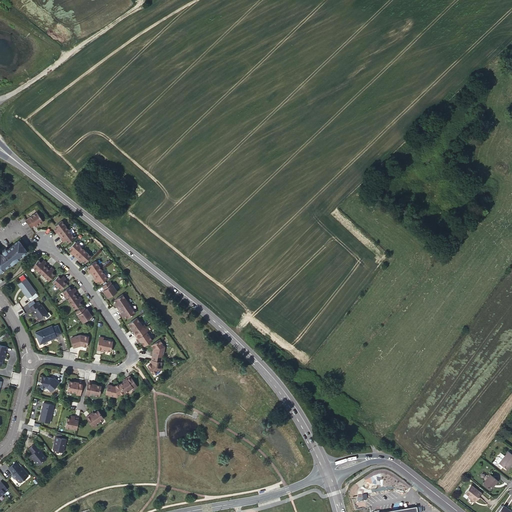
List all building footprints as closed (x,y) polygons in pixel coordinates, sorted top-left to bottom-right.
[(36,212),(25,220),(31,228),(34,226),(34,227),(42,221),(36,212)] [(76,241),(63,224),(56,229),(58,231),(56,233),(65,244),(67,243),(69,245),(76,241)] [(27,252),(19,241),(10,248),(9,247),(2,251),(4,253),(1,255),(0,254),(0,272),(10,265),(11,266),(20,259),(19,258),(27,252)] [(91,258),(76,244),(70,250),(73,252),(71,254),(82,264),(83,262),(86,264),(91,258)] [(39,259),(33,265),(49,280),(54,274),(52,272),(54,270),(43,260),(41,261),(39,259)] [(108,280),(95,262),(89,267),(91,269),(88,271),(97,283),(99,281),(101,284),(108,280)] [(53,281),(61,289),(68,281),(62,276),(61,278),(58,275),(53,281)] [(35,292),(25,278),(17,284),(22,290),(21,290),(25,295),(27,298),(28,297),(35,292)] [(103,291),(108,298),(117,292),(110,282),(102,287),(104,290),(103,291)] [(62,291),(74,309),(81,304),(79,301),(81,300),(73,288),(71,289),(69,286),(62,291)] [(37,296),(35,292),(28,297),(30,301),(37,296)] [(127,303),(121,294),(114,299),(115,302),(113,303),(118,310),(127,303)] [(45,319),(50,315),(48,312),(46,313),(40,304),(38,306),(36,303),(35,302),(34,303),(30,306),(29,307),(31,310),(30,311),(33,315),(34,314),(38,319),(43,316),(45,319)] [(127,303),(118,310),(122,316),(124,315),(126,318),(134,313),(127,303)] [(75,311),(83,322),(91,316),(87,309),(85,309),(83,306),(75,311)] [(141,325),(136,317),(128,323),(131,327),(130,327),(133,331),(133,330),(136,334),(143,329),(141,325)] [(51,326),(35,333),(39,344),(51,339),(50,338),(51,337),(52,339),(56,337),(55,336),(61,333),(57,325),(52,327),(51,326)] [(136,334),(138,337),(138,338),(140,341),(141,341),(143,345),(151,340),(146,332),(143,329),(136,334)] [(87,346),(89,336),(81,334),(75,336),(71,337),(73,347),(81,345),(87,346)] [(159,339),(151,344),(153,348),(152,356),(161,357),(162,353),(163,353),(164,346),(159,339)] [(103,341),(99,340),(98,349),(102,350),(106,351),(106,350),(111,351),(113,342),(103,340),(103,341)] [(161,357),(152,356),(151,363),(147,365),(153,374),(160,368),(161,361),(161,357)] [(50,377),(42,376),(40,386),(47,387),(51,391),(59,382),(54,377),(52,379),(50,377)] [(123,381),(119,384),(124,391),(125,392),(133,386),(132,386),(136,384),(131,376),(127,379),(127,378),(123,380),(123,381)] [(81,392),(82,383),(78,383),(78,382),(74,381),(74,382),(69,381),(67,390),(76,392),(77,391),(81,392)] [(91,384),(87,383),(86,392),(90,393),(99,395),(101,385),(96,385),(96,384),(92,383),(91,384)] [(119,384),(119,383),(115,386),(107,385),(106,393),(110,394),(110,395),(117,396),(124,391),(119,384)] [(53,405),(43,403),(39,420),(49,423),(53,405)] [(87,417),(92,425),(95,423),(103,418),(98,410),(94,412),(93,412),(90,414),(90,415),(87,417)] [(76,429),(78,417),(71,415),(70,418),(67,417),(65,426),(76,429)] [(65,439),(55,436),(54,440),(55,441),(52,449),(62,452),(65,439)] [(30,455),(38,465),(46,458),(41,452),(43,451),(40,447),(39,448),(34,443),(28,449),(32,454),(30,455)] [(499,463),(508,469),(511,463),(511,454),(508,451),(504,455),(499,463)] [(496,461),(499,463),(504,455),(501,453),(496,459),(496,461)] [(15,478),(19,483),(20,483),(28,476),(21,467),(20,468),(15,463),(9,468),(13,474),(11,476),(14,479),(15,478)] [(498,481),(490,474),(483,483),(491,490),(498,481)] [(464,492),(469,496),(475,501),(482,493),(471,485),(464,492)]
